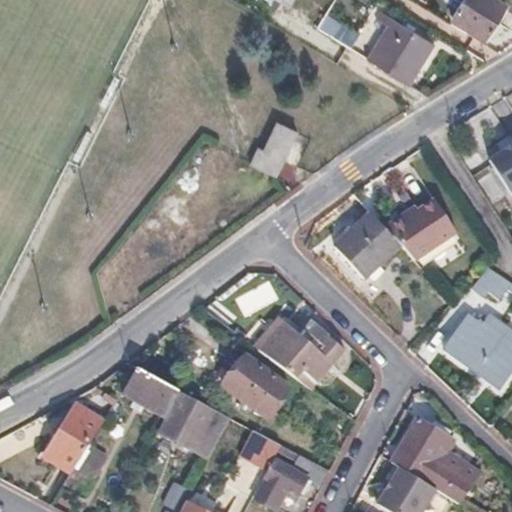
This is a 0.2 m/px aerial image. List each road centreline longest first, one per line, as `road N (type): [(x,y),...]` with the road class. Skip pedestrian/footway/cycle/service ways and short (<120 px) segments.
road 1 (residential): [(263,240),(86,369),(0,413)]
road 2 (residential): [(511,67),(263,240)]
road 3 (residential): [(405,370),(263,240)]
road 4 (residential): [(329,511),(405,370)]
road 5 (unknown): [(439,112),(511,240)]
road 6 (residential): [(511,470),(405,370)]
